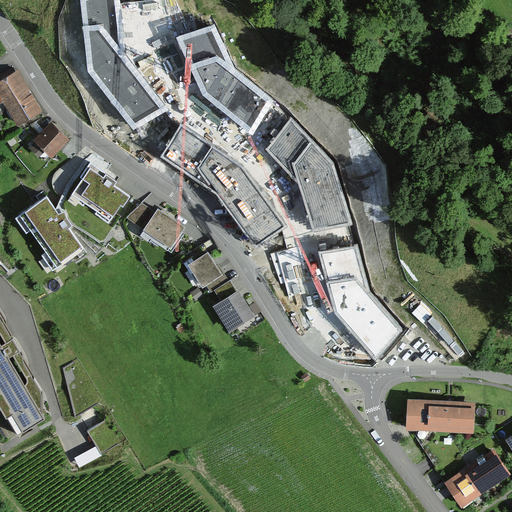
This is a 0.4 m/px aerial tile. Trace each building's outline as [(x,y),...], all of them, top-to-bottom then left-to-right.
[(90,70),(134,127),(165,109),(122,53),(117,0),(82,0),(86,28),(90,70)] [(213,28),(180,40),(192,67),(205,94),(251,132),(270,102),(233,71),(213,28)] [(40,113),(17,75),(2,85),(0,81),(0,104),(2,103),(17,127),(40,113)] [(314,141),(291,118),(267,148),(299,182),(314,231),(353,224),(335,162),(314,141)] [(214,145),(182,123),(162,155),(217,193),(256,247),(287,225),(243,165),(214,145)] [(65,143),(48,126),(31,143),(47,160),(65,143)] [(90,166),(74,190),(110,215),(121,199),(123,201),(129,192),(90,166)] [(49,193),(30,206),(66,258),(85,245),(49,193)] [(138,228),(136,233),(166,252),(182,228),(154,211),(153,213),(139,205),(124,219),(138,228)] [(357,246),(321,252),(329,281),(336,310),(376,357),(402,329),(369,290),(357,246)] [(204,253),(183,266),(196,287),(202,283),(208,293),(228,280),(222,271),(217,274),(204,253)] [(236,291),(208,308),(224,332),(251,315),(236,291)] [(0,403),(19,435),(45,417),(43,390),(0,314),(0,403)] [(476,404),(408,400),(406,428),(474,432),(476,404)] [(491,451),(441,483),(457,507),(506,474),(491,451)]
